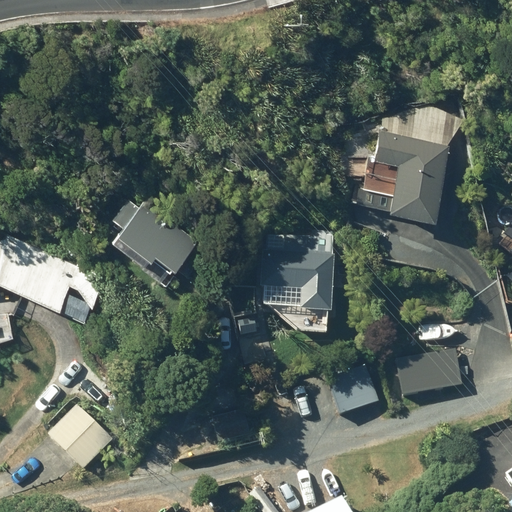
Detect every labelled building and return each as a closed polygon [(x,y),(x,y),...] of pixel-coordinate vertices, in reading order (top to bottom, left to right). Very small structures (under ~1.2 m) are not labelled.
[(460,119),(426,103),(380,117),(369,158),(393,165),(384,210),(431,221),(445,145),(443,145),(460,119)] [(126,198),(109,219),(119,226),(112,235),(145,260),(149,254),(169,270),(172,267),(183,276),(197,257),(185,248),(191,238),(140,199),(135,205),(126,198)] [(511,225),(503,237),(511,243),(511,225)] [(0,286),(55,311),(76,264),(6,233),(3,238),(0,238),(0,286)] [(420,241),(380,234),(376,259),(415,266),(420,241)] [(312,256),(312,239),(282,237),(281,254),(262,252),(260,289),(301,291),(300,312),(331,314),(333,258),(312,256)] [(404,396),(461,385),(458,366),(466,365),(462,348),(386,362),(392,389),(402,387),(404,396)] [(340,414),(377,403),(367,366),(329,379),(340,414)] [(76,404),(46,435),(83,470),(112,440),(76,404)] [(221,445),(253,438),(247,412),(216,420),(221,445)] [(261,511),(278,511),(257,483),(246,491),(261,511)] [(511,511),(511,495),(499,507),(503,511),(511,511)] [(347,511),(341,497),(311,511),(347,511)]
